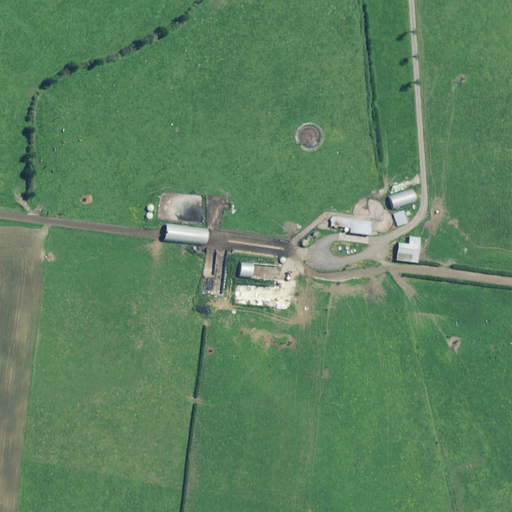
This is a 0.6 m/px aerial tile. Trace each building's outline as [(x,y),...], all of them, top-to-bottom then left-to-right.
[(413,203),(409,191),(386,198),(391,211),(413,203)] [(405,224),(401,211),(391,215),(395,227),(405,224)] [(329,226),(332,227),(332,229),(336,229),(336,227),(349,229),(348,233),(367,236),(369,223),(330,217),(329,226)] [(205,230),(164,225),(163,241),(204,246),(205,230)] [(314,231),(298,243),(302,248),(317,235),(314,231)] [(418,238),(407,237),(406,245),(395,244),(394,261),(416,263),(418,238)] [(249,264),(236,263),(235,277),(248,279),(249,264)]
